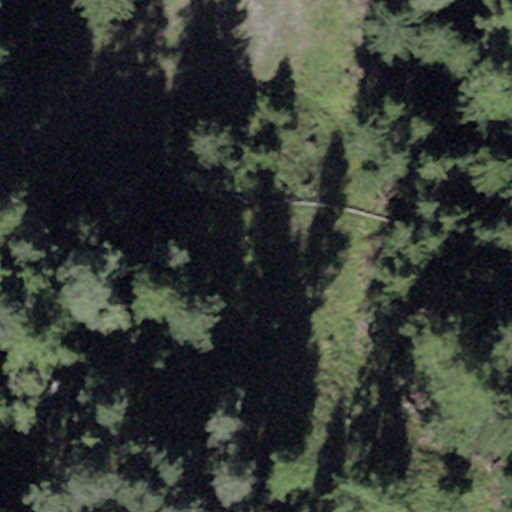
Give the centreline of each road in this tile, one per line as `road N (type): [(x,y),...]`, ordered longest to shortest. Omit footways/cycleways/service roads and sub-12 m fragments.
road 1 (track): [(0,143),(98,96),(179,0)]
road 2 (track): [(285,64),(98,96)]
